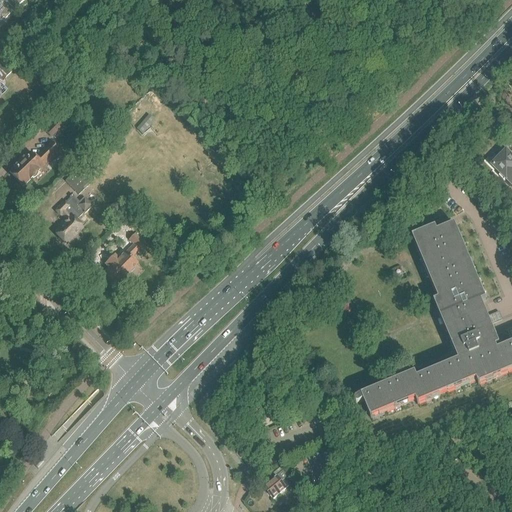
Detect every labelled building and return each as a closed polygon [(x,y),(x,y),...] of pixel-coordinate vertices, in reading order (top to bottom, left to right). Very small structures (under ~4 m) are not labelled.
[(25,0),(0,0),(0,22),(4,19),(5,20),(25,0)] [(0,79),(3,82),(12,72),(0,60),(0,79)] [(156,128),(163,120),(159,116),(154,121),(148,116),(137,129),(143,134),(152,124),(156,128)] [(63,127),(57,121),(46,132),(51,138),(63,127)] [(40,169),(58,152),(51,144),(33,161),(28,155),(9,172),(17,181),(16,181),(21,186),(25,186),(30,181),(29,181),(41,169),(40,169)] [(491,163),(493,165),(492,166),(511,186),(511,156),(507,151),(499,159),(497,157),(491,163)] [(88,167),(86,170),(92,176),(95,173),(94,171),(102,162),(95,156),(86,165),(88,167)] [(79,196),(89,186),(76,172),(65,182),(79,196)] [(484,195),(480,190),(476,187),(469,194),(477,202),(484,195)] [(91,207),(92,206),(86,199),(85,200),(84,199),(79,203),(73,196),(70,198),(71,199),(66,203),(65,203),(61,207),(82,229),(75,222),(81,217),(85,214),(86,214),(92,208),(91,207)] [(440,203),(430,206),(436,221),(446,217),(440,203)] [(430,206),(421,210),(427,225),(436,221),(430,206)] [(66,244),(82,229),(61,207),(57,211),(61,216),(62,215),(68,222),(65,226),(63,224),(59,228),(60,229),(56,234),(66,244)] [(149,221),(144,216),(140,220),(145,225),(149,221)] [(355,401),(355,402),(356,404),(357,405),(358,405),(359,405),(366,402),(372,418),(415,400),(417,404),(476,380),(479,385),(480,385),(511,370),(511,328),(507,331),(511,340),(498,345),(491,326),(487,318),(482,305),(481,303),(485,301),(480,287),(452,223),(436,230),(435,230),(434,230),(414,239),(440,302),(435,304),(447,334),(449,333),(460,361),(422,377),(421,373),(416,375),(416,374),(357,399),(356,400),(355,401)] [(127,278),(127,277),(138,266),(137,265),(138,264),(133,258),(140,251),(142,253),(148,248),(136,236),(130,241),(135,246),(127,254),(120,261),(115,256),(106,265),(110,270),(103,276),(115,289),(121,282),(122,283),(123,283),(124,283),(125,283),(126,282),(127,281),(127,280),(127,279),(127,278)] [(265,489),(274,500),(286,490),(277,479),(265,489)]
